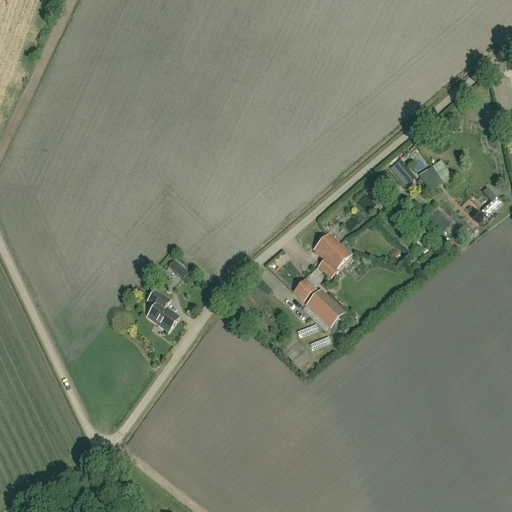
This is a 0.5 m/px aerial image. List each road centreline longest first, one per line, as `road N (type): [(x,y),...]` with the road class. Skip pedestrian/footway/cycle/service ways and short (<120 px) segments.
road 1 (unclassified): [(0,244),(102,456),(234,282),(511,46)]
road 2 (track): [(71,0),(0,149)]
